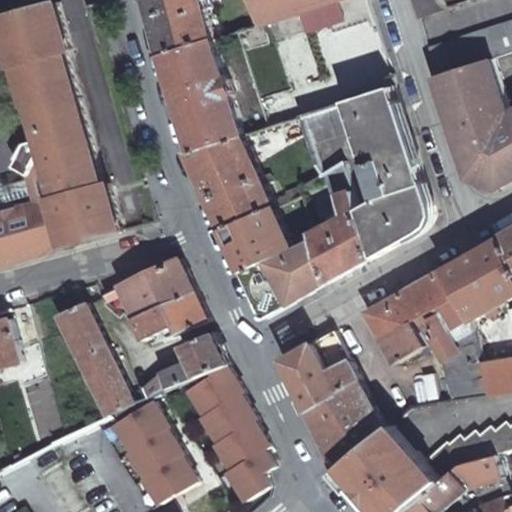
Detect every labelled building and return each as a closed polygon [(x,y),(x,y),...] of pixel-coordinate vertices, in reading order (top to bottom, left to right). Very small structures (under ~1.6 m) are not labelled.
[(152,0),(167,54),(216,39),(228,35),(226,28),(214,32),(207,0),(152,0)] [(257,0),(264,24),(303,11),(310,32),(346,19),(340,0),(257,0)] [(415,0),(421,17),(450,8),(446,0),(415,0)] [(70,247),(127,231),(113,182),(107,183),(71,51),(77,50),(63,2),(6,18),(19,66),(21,66),(33,107),(30,108),(32,113),(36,111),(60,196),(55,198),(70,247)] [(511,99),(498,57),(511,52),(511,21),(431,48),(450,106),(473,177),(501,187),(511,181),(511,99)] [(216,39),(167,54),(196,149),(196,150),(249,134),(236,95),(239,93),(233,77),(229,77),(216,39)] [(408,114),(399,85),(365,96),(364,95),(304,115),(304,116),(309,131),(313,143),(358,129),(381,198),(362,211),(378,257),(442,221),(408,114)] [(304,116),(283,123),(288,138),(309,131),(304,116)] [(196,150),(196,149),(191,150),(227,229),(281,206),(271,182),(277,179),(273,171),(267,174),(249,134),(196,150)] [(334,281),(378,257),(362,211),(347,163),(329,172),(340,203),(346,201),(350,214),(318,232),(320,237),(334,281)] [(305,194),(294,200),(311,240),(320,237),(318,232),(305,194)] [(55,198),(0,213),(0,266),(70,247),(55,198)] [(281,206),(227,229),(246,270),(299,246),(294,235),(299,233),(297,227),(292,230),(281,206)] [(511,251),(505,236),(447,269),(475,319),(511,298),(511,251)] [(299,246),(246,270),(258,296),(290,306),(334,281),(320,237),(311,240),(299,246)] [(201,291),(186,258),(124,286),(138,316),(201,291)] [(445,353),(459,399),(497,394),(487,361),(486,355),(478,330),(475,319),(447,269),(373,311),(399,361),(427,348),(439,342),(445,353)] [(214,320),(201,291),(138,316),(149,339),(179,325),(183,333),(214,320)] [(290,306),(258,296),(268,318),(290,306)] [(138,403),(92,301),(65,314),(114,415),(138,403)] [(17,317),(23,339),(32,337),(25,316),(17,317)] [(17,317),(0,322),(0,368),(28,361),(23,339),(17,317)] [(234,362),(219,330),(189,342),(195,357),(168,370),(150,386),(151,394),(152,396),(172,386),(216,369),(231,363),(234,362)] [(287,359),(312,409),(366,380),(339,330),(327,337),(342,365),(333,370),(318,341),(287,359)] [(511,391),(511,357),(487,361),(497,394),(511,391)] [(221,445),(236,471),(232,473),(250,503),(274,489),(267,476),(279,470),(269,453),(275,449),(260,423),(262,422),(247,396),(250,394),(231,363),(216,369),(220,376),(195,390),(211,416),(208,417),(223,443),(221,445)] [(312,409),(341,470),(391,427),(366,380),(312,409)] [(150,478),(166,503),(185,492),(185,493),(204,482),(188,456),(190,454),(175,429),(177,427),(160,400),(123,423),(138,449),(137,451),(152,476),(150,478)] [(451,438),(428,458),(446,481),(465,466),(500,455),(511,452),(511,420),(510,418),(499,427),(495,422),(483,432),(479,427),(468,436),(464,431),(453,440),(451,438)] [(374,508),(377,511),(409,511),(446,481),(428,458),(398,422),(391,427),(341,470),(357,489),(361,485),(378,505),(374,508)] [(409,511),(482,511),(479,507),(472,511),(430,511),(434,509),(437,511),(443,511),(477,486),(506,476),(500,455),(465,466),(446,481),(409,511)] [(479,507),(482,511),(502,511),(509,509),(504,496),(479,507)]
